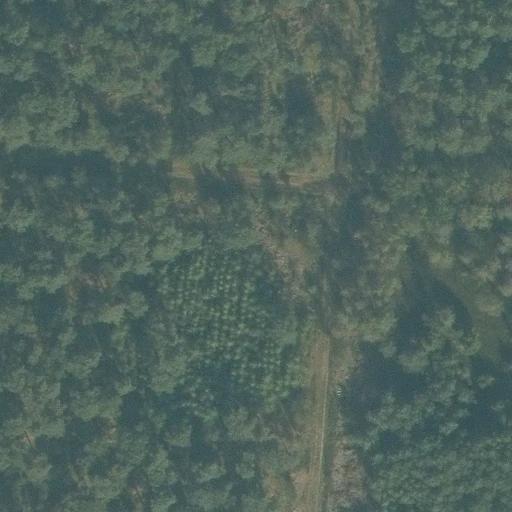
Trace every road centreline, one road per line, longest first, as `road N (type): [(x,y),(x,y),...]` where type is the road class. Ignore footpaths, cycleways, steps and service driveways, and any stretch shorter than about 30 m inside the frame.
road 1 (track): [(351,0),(302,511)]
road 2 (track): [(0,157),(511,201)]
